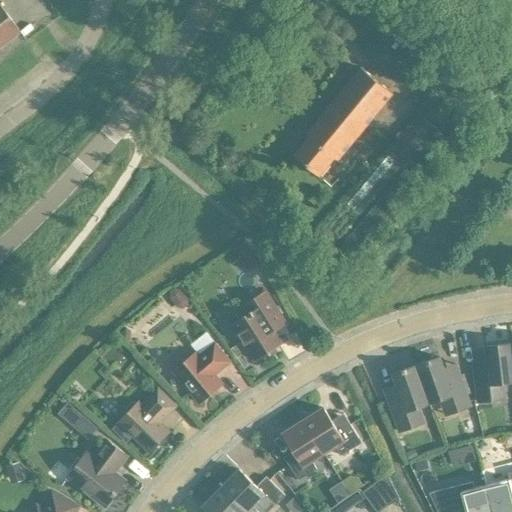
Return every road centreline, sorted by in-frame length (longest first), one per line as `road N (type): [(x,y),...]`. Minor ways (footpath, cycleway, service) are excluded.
road 1 (residential): [(148,511),(208,445),(312,368),(391,331),(511,303)]
road 2 (unclassified): [(0,250),(121,126),(207,0)]
road 3 (unknown): [(342,353),(421,511)]
road 4 (residential): [(0,125),(65,74),(105,0)]
